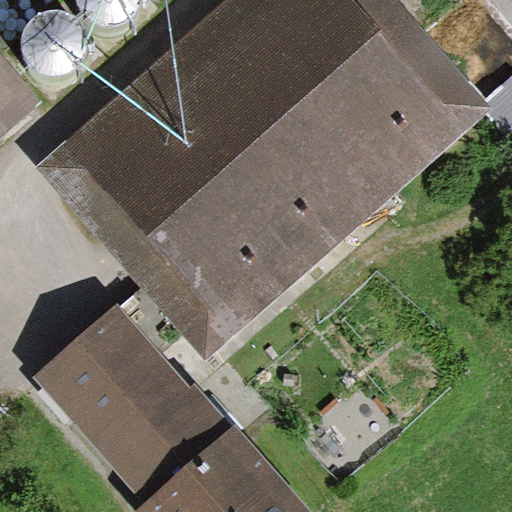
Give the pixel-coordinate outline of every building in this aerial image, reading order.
[(389,0),(239,0),(37,177),(207,370),(495,119),(389,0)] [(142,41),(143,30),(141,20),(136,11),(129,4),(120,0),(101,0),(98,1),(89,6),(82,15),(78,26),(78,37),(82,48),(89,56),(99,62),(110,64),(120,62),(130,58),(137,50),(142,41)] [(186,0),(132,0),(133,2),(140,10),(149,15),(159,17),(169,16),(177,11),(184,5),(186,0)] [(84,59),(76,51),(66,46),(54,45),(43,47),(34,54),(27,63),(23,73),(23,83),(27,93),(33,102),(41,108),(52,111),(62,111),(72,108),(81,102),(87,92),(90,81),(89,70),(84,59)] [(0,65),(0,147),(40,112),(0,65)] [(119,314),(36,387),(145,511),(300,511),(195,392),(191,396),(119,314)]
